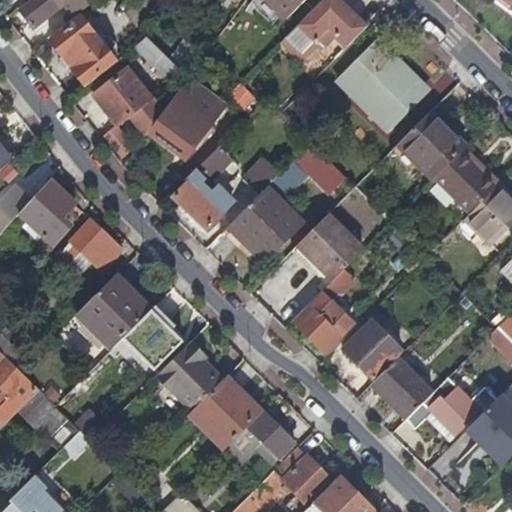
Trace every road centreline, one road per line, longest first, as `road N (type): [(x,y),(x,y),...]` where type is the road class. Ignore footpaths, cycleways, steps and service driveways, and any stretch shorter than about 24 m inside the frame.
road 1 (residential): [(433,511),(300,372),(256,342),(114,199),(0,56)]
road 2 (residential): [(511,91),(409,0)]
